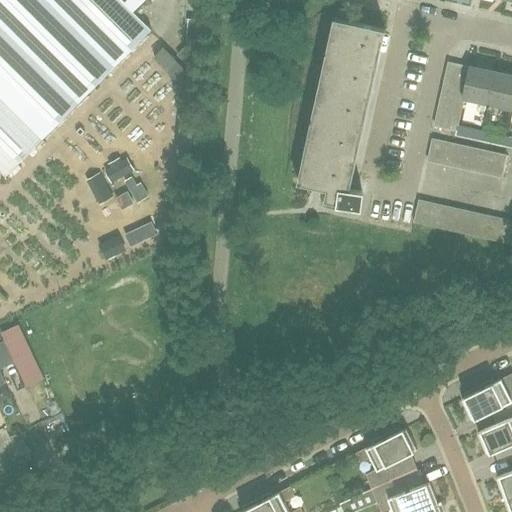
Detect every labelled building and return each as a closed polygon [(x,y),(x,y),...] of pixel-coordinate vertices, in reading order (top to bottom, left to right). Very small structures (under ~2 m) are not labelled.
[(0,0),(0,169),(6,176),(152,30),(133,11),(144,0),(0,0)] [(346,189),(348,178),(380,30),(385,31),(386,29),(335,18),(299,183),(327,189),(325,200),(360,208),(362,191),(346,189)] [(187,39),(202,40),(203,40),(204,20),(188,19),(187,39)] [(449,62),(447,73),(468,78),(471,67),(449,62)] [(471,65),(471,67),(468,78),(466,88),(463,99),(490,105),(498,71),(471,65)] [(490,105),(511,109),(511,74),(498,71),(490,105)] [(466,88),(468,78),(447,73),(445,84),(466,88)] [(463,99),(466,88),(445,84),(442,94),(463,99)] [(442,94),(440,105),(461,110),(463,99),(442,94)] [(437,116),(459,120),(461,110),(440,105),(437,116)] [(456,131),(458,126),(459,120),(437,116),(435,127),(456,131)] [(481,141),(483,132),(458,126),(456,131),(455,136),(481,141)] [(481,141),(504,146),(506,137),(483,132),(481,141)] [(428,160),(439,163),(444,141),(432,139),(428,160)] [(444,141),(439,163),(449,165),(454,143),(444,141)] [(454,143),(449,165),(460,167),(465,146),(454,143)] [(460,167),(470,170),(475,148),(465,146),(460,167)] [(470,170),(481,172),(486,150),(475,148),(470,170)] [(481,172),(491,174),(496,153),(486,150),(481,172)] [(507,155),(496,153),(491,174),(502,177),(507,155)] [(419,201),(414,223),(424,225),(429,203),(419,201)] [(429,203),(424,225),(435,227),(440,206),(429,203)] [(451,208),(440,206),(435,227),(446,230),(451,208)] [(461,211),(451,208),(446,230),(457,232),(461,211)] [(461,211),(457,232),(467,234),(472,213),(461,211)] [(472,213),(467,234),(478,237),(483,215),(472,213)] [(489,239),(494,218),(483,215),(478,237),(489,239)] [(494,218),(489,239),(499,242),(504,220),(494,218)] [(511,233),(511,221),(504,220),(499,242),(510,244),(511,233)] [(0,370),(17,362),(7,340),(2,342),(0,337),(0,386),(6,384),(0,370)] [(500,408),(505,420),(506,421),(511,417),(511,373),(481,389),(479,386),(466,393),(467,396),(462,398),(473,421),(500,408)] [(511,417),(506,421),(505,420),(478,432),(488,455),(511,444),(511,417)] [(371,489),(401,476),(401,475),(400,475),(400,476),(397,477),(391,463),(418,450),(406,428),(401,430),(400,428),(386,434),(388,437),(356,453),(360,463),(371,458),(376,470),(365,475),(371,489)] [(511,470),(497,476),(505,498),(502,499),(502,500),(511,496),(511,470)] [(402,477),(401,476),(371,489),(380,511),(381,511),(392,508),(393,511),(419,511),(442,503),(441,502),(438,503),(430,482),(402,492),(397,478),(401,477),(402,477)] [(245,509),(240,511),(302,511),(300,507),(290,511),(289,511),(284,501),(295,495),(290,487),(259,503),(257,500),(244,507),(245,509)] [(511,511),(511,496),(502,500),(503,501),(506,500),(509,511),(511,511)] [(441,511),(439,505),(442,504),(442,503),(419,511),(441,511)]
